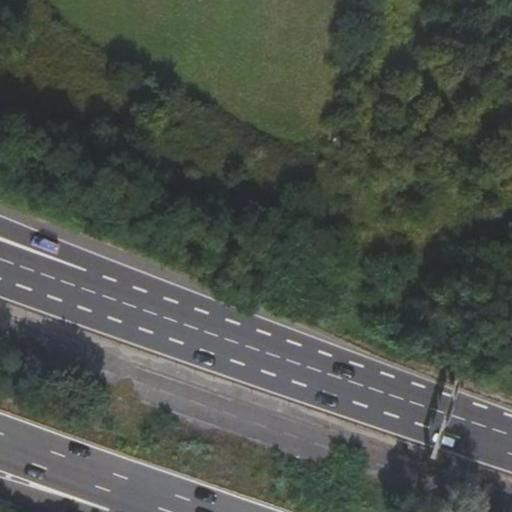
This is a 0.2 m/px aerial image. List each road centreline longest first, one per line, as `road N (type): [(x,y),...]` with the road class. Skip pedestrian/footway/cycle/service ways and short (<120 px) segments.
road 1 (motorway): [(511,443),(81,297)]
road 2 (motorway): [(0,441),(143,493)]
road 3 (motorway): [(0,482),(143,493)]
